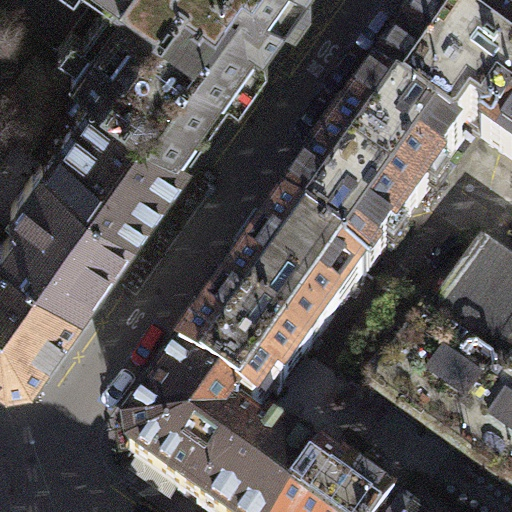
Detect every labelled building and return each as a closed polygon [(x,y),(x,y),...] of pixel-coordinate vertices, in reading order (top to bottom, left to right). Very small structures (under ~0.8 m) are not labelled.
[(98,86),(180,147),(293,0),(90,0),(54,50),(98,86)] [(441,0),(439,1),(380,86),(454,139),(469,118),(487,128),(482,137),(511,158),(511,26),(474,0),(441,0)] [(157,176),(180,147),(98,86),(9,199),(18,214),(0,235),(0,362),(28,359),(98,259),(157,176)] [(285,217),(366,275),(461,144),(454,139),(380,86),(338,143),(285,217)] [(179,365),(240,408),(253,417),(272,391),(279,396),(296,373),(366,275),(285,217),(242,278),(214,317),(179,365)] [(496,368),(511,345),(511,267),(481,245),(428,319),(496,368)] [(511,379),(496,368),(428,319),(398,298),(344,373),(463,458),(511,492),(511,379)] [(511,345),(496,368),(511,379),(511,345)] [(206,511),(287,511),(319,468),(268,433),(262,440),(233,419),(240,408),(179,365),(128,438),(129,457),(180,493),(206,511)] [(392,511),(342,476),(338,481),(319,468),(287,511),(392,511)]
